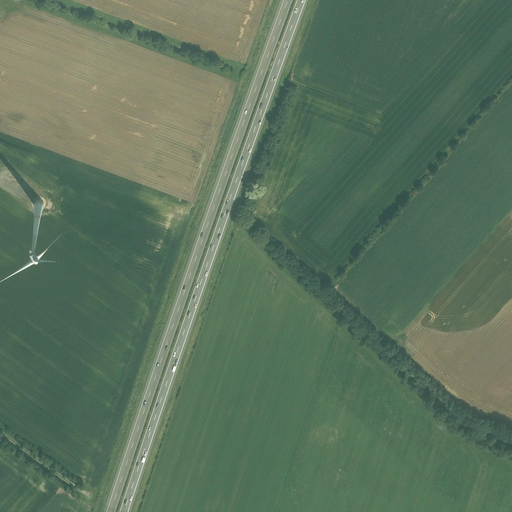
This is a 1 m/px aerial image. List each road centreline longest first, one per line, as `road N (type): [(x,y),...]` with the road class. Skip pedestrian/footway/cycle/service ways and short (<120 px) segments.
road 1 (motorway): [(126,511),(303,0)]
road 2 (motorway): [(284,0),(107,511)]
